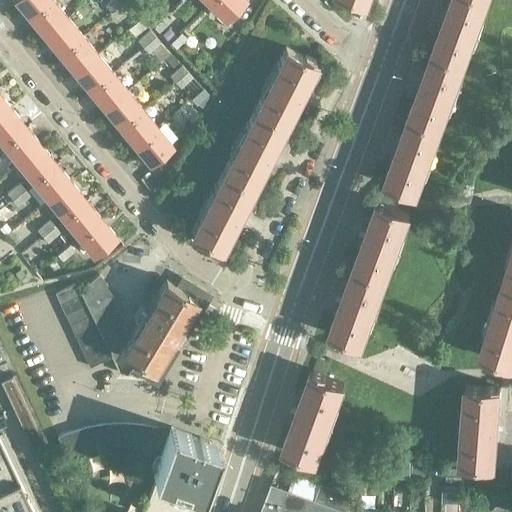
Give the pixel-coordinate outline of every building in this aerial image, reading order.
[(15,0),(29,16),(48,0),(15,0)] [(48,0),(29,16),(44,34),(66,16),(53,0),(48,0)] [(108,0),(104,5),(110,11),(121,0),(108,0)] [(127,6),(122,0),(121,0),(110,11),(115,17),(127,6)] [(208,0),(207,2),(224,18),(242,0),(208,0)] [(449,0),(431,51),(463,62),(471,42),(469,41),(477,17),(480,18),(486,0),(449,0)] [(147,18),(152,24),(164,14),(158,8),(147,18)] [(169,20),(164,14),(152,24),(158,30),(169,20)] [(66,16),(44,34),(59,52),(81,34),(66,16)] [(136,40),(142,46),(154,34),(148,28),(136,40)] [(185,38),(180,32),(169,42),(174,48),(185,38)] [(59,52),(74,70),(96,52),(81,34),(59,52)] [(159,40),(154,34),(142,46),(147,52),(159,40)] [(262,89),(252,109),(282,124),(283,122),(285,123),(289,117),(287,116),(309,72),(311,73),(315,66),(313,65),(314,63),(312,61),(313,60),(302,54),(302,56),(283,47),(274,66),(277,67),(265,90),(262,89)] [(431,51),(417,87),(407,115),(439,127),(447,107),(445,106),(454,81),(456,82),(463,62),(431,51)] [(111,70),(96,52),(74,70),(88,89),(111,70)] [(168,75),(173,81),(186,69),(181,63),(168,75)] [(192,76),(186,69),(173,81),(179,87),(192,76)] [(88,89),(103,107),(126,88),(111,70),(88,89)] [(207,93),(202,87),(190,98),(195,104),(207,93)] [(103,107),(118,125),(141,107),(126,88),(103,107)] [(0,115),(11,107),(0,93),(0,115)] [(11,107),(0,115),(0,140),(3,144),(26,125),(11,107)] [(118,125),(133,143),(156,125),(141,107),(118,125)] [(231,150),(220,170),(251,186),(253,184),(254,185),(257,178),(256,177),(278,133),(280,134),(283,128),(281,127),(282,124),(252,109),(242,128),(245,129),(234,151),(231,150)] [(407,115),(398,140),(383,180),(416,192),(423,171),(421,170),(430,146),(432,147),(439,127),(407,115)] [(3,144),(18,162),(41,144),(26,125),(3,144)] [(171,143),(156,125),(133,143),(148,162),(171,143)] [(41,144),(18,162),(33,180),(56,162),(41,144)] [(33,180),(48,199),(71,180),(56,162),(33,180)] [(199,212),(194,222),(189,232),(207,241),(206,243),(217,248),(218,247),(220,248),(221,245),(223,246),(226,240),(224,239),(247,195),(248,196),(252,189),(250,189),(251,186),(220,170),(211,189),(214,191),(202,213),(199,212)] [(71,180),(48,199),(63,217),(86,198),(71,180)] [(7,191),(12,197),(25,187),(19,181),(7,191)] [(30,194),(25,187),(12,197),(17,204),(30,194)] [(63,217),(78,235),(101,217),(86,198),(63,217)] [(376,201),(352,266),(385,278),(392,257),(389,256),(397,233),(400,234),(408,213),(376,201)] [(37,227),(42,234),(55,224),(50,217),(37,227)] [(94,254),(111,240),(116,235),(101,217),(78,235),(94,254)] [(60,230),(55,224),(42,234),(47,240),(60,230)] [(70,242),(58,252),(63,259),(75,248),(70,242)] [(507,260),(500,284),(511,287),(511,256),(510,261),(507,260)] [(342,336),(353,340),(361,343),(368,322),(365,321),(374,297),(377,298),(385,278),(352,266),(328,331),(330,332),(329,333),(341,338),(342,336)] [(84,301),(104,285),(106,284),(98,274),(79,289),(84,301)] [(153,367),(167,344),(195,297),(165,279),(114,363),(118,371),(127,373),(136,357),(153,367)] [(54,292),(60,304),(79,295),(73,283),(54,292)] [(497,361),(506,364),(508,365),(509,363),(511,364),(511,362),(511,287),(500,284),(494,301),(498,303),(488,333),(485,332),(478,353),(497,359),(497,361)] [(84,301),(90,313),(110,297),(112,295),(104,285),(84,301)] [(65,315),(84,306),(79,295),(60,304),(65,315)] [(110,297),(90,313),(95,324),(116,307),(117,306),(110,297)] [(65,315),(70,326),(89,317),(84,306),(65,315)] [(123,318),(116,307),(95,324),(101,336),(123,318)] [(75,337),(94,328),(89,317),(70,326),(75,337)] [(75,337),(81,348),(100,339),(94,328),(75,337)] [(81,348),(86,359),(105,350),(100,339),(81,348)] [(105,350),(86,359),(89,366),(108,357),(105,350)] [(309,369),(293,415),(282,446),(284,447),(283,449),(295,453),(295,451),(316,458),(319,451),(316,450),(333,402),(336,403),(343,382),(322,374),(323,372),(312,368),(311,370),(309,369)] [(26,403),(12,375),(0,381),(13,408),(26,403)] [(460,439),(458,460),(478,462),(478,464),(490,465),(490,463),(493,463),(498,387),(496,387),(496,385),(484,384),(484,386),(464,385),(462,407),(465,407),(463,439),(460,439)] [(13,408),(21,425),(33,419),(26,403),(13,408)] [(21,425),(25,432),(37,426),(33,419),(21,425)] [(113,422),(111,422),(103,423),(99,424),(102,447),(108,446),(114,445),(113,422)] [(122,422),(113,422),(114,445),(118,445),(127,446),(127,422),(122,422)] [(132,423),(127,422),(127,446),(131,446),(140,447),(142,424),(132,423)] [(94,424),(85,426),(89,449),(97,447),(102,447),(99,424),(94,424)] [(147,425),(142,424),(140,447),(147,448),(150,449),(156,427),(147,425)] [(25,432),(28,439),(40,434),(37,426),(25,432)] [(89,449),(85,426),(76,429),(71,430),(77,452),(85,450),(89,449)] [(152,475),(155,476),(141,511),(191,511),(199,491),(201,492),(218,444),(207,440),(198,436),(197,438),(188,434),(189,432),(170,426),(152,475)] [(70,455),(77,452),(71,430),(66,432),(61,434),(56,436),(66,457),(70,455)] [(44,441),(40,434),(28,439),(31,447),(44,441)] [(36,511),(0,435),(0,511),(36,511)] [(31,447),(35,454),(47,448),(44,441),(31,447)] [(50,455),(47,448),(35,454),(38,461),(50,455)] [(38,461),(42,468),(54,462),(50,455),(38,461)] [(332,457),(332,469),(348,469),(348,457),(332,457)] [(79,466),(87,464),(85,458),(77,461),(79,466)] [(385,461),(385,470),(393,470),(394,461),(385,461)] [(42,468),(45,475),(57,470),(54,462),(42,468)] [(411,463),(400,462),(400,473),(410,473),(411,463)] [(445,468),(444,481),(471,482),(472,469),(445,468)] [(48,483),(61,477),(57,470),(45,475),(48,483)] [(48,483),(52,490),(64,484),(61,477),(48,483)] [(314,498),(270,482),(258,511),(343,511),(345,509),(351,492),(320,481),(314,498)] [(67,491),(64,484),(52,490),(55,497),(67,491)] [(55,497),(59,504),(71,498),(67,491),(55,497)] [(443,491),(443,501),(459,502),(459,492),(443,491)] [(463,503),(475,504),(475,495),(463,494),(463,503)] [(487,504),(511,505),(511,496),(487,495),(487,504)] [(59,504),(62,511),(74,506),(71,498),(59,504)]
